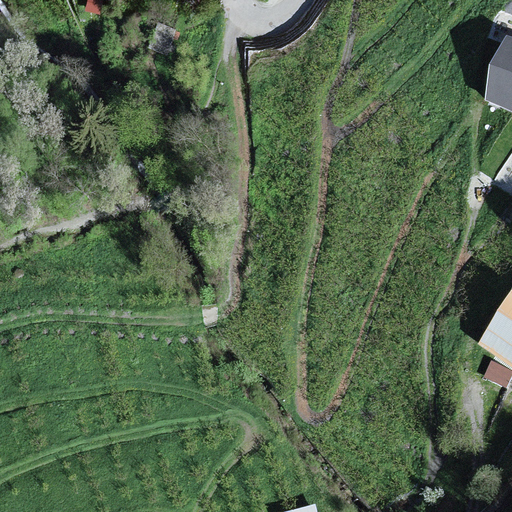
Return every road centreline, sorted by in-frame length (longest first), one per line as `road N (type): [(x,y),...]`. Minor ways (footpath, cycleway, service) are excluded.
road 1 (track): [(357,0),(324,106),(329,152),(293,370),(304,421),(319,420),(341,389),(404,213),(466,124),(480,174),(434,325),(432,460),(501,365)]
road 2 (track): [(327,138),(478,0)]
